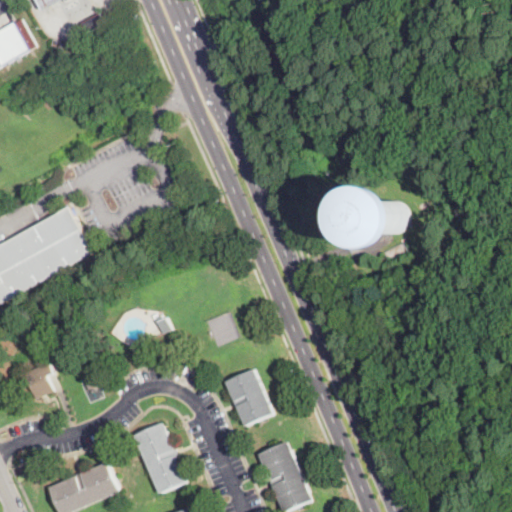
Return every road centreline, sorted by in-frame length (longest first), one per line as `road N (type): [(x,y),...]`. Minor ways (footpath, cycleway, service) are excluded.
road 1 (primary): [(151,0),(373,511)]
road 2 (primary): [(397,511),(176,0)]
